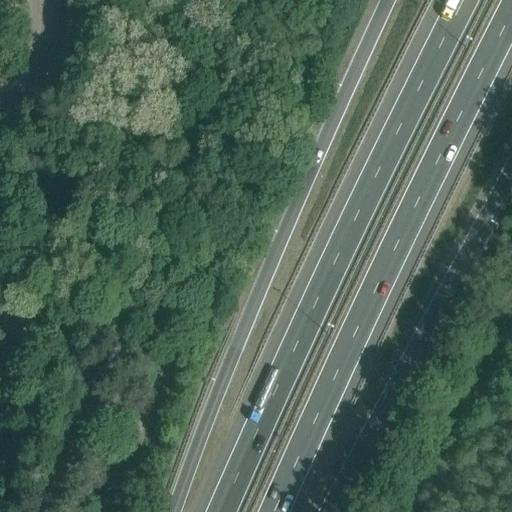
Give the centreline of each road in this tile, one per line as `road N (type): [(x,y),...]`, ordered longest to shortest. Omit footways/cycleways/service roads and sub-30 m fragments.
road 1 (motorway): [(452,0),(217,511)]
road 2 (motorway): [(387,0),(258,288),(175,511)]
road 3 (motorway): [(277,511),(511,13)]
road 4 (motorway): [(328,511),(511,180)]
road 5 (residential): [(0,94),(38,80),(48,0)]
